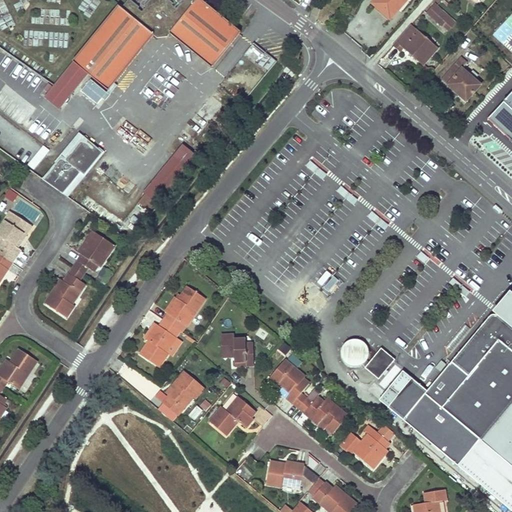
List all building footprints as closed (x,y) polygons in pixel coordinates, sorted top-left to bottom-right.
[(117,8),(72,63),(87,76),(107,93),(153,37),(156,40),(159,36),(167,34),(211,71),(241,34),(199,0),(197,2),(194,0),(183,0),(179,4),(181,6),(177,10),(173,7),(174,5),(167,0),(150,0),(144,8),(145,10),(142,14),(138,10),(139,9),(128,0),(120,9),(117,8)] [(373,0),(371,3),(388,19),(405,0),(373,0)] [(426,13),(448,32),(456,23),(436,6),(432,10),(430,9),(426,13)] [(437,49),(411,26),(394,45),(400,51),(404,47),(423,64),(437,49)] [(259,44),(249,53),(266,72),(276,63),(259,44)] [(464,53),(471,59),(474,57),(467,50),(464,53)] [(441,81),(466,102),(481,86),(475,80),(480,74),(474,69),(469,75),(462,70),(467,64),(461,59),(441,81)] [(87,76),(72,63),(54,84),(43,98),(58,111),(87,76)] [(138,150),(149,139),(125,116),(114,127),(138,150)] [(80,131),(43,178),(68,197),(105,151),(80,131)] [(195,160),(180,148),(170,159),(185,172),(195,160)] [(185,172),(170,159),(141,195),(156,207),(185,172)] [(7,197),(15,200),(18,193),(9,190),(7,197)] [(0,245),(6,249),(2,255),(12,262),(20,249),(15,245),(23,232),(25,234),(31,225),(12,213),(0,229),(0,245)] [(81,255),(77,260),(87,267),(93,270),(97,266),(99,267),(114,245),(93,231),(78,252),(81,255)] [(0,279),(12,262),(2,255),(0,253),(0,279)] [(77,260),(73,266),(83,273),(87,267),(77,260)] [(73,266),(69,272),(79,279),(83,273),(73,266)] [(60,279),(44,303),(66,316),(74,305),(72,303),(85,283),(79,279),(69,272),(64,281),(60,279)] [(163,319),(179,329),(183,323),(186,325),(204,297),(188,286),(179,298),(175,296),(165,311),(167,313),(163,319)] [(511,299),(498,316),(501,318),(511,327),(511,299)] [(393,316),(383,328),(417,358),(428,346),(393,316)] [(511,327),(501,318),(498,317),(494,317),(491,319),(430,393),(403,370),(379,398),(511,510),(511,327)] [(148,340),(140,353),(158,366),(167,353),(165,351),(175,336),(179,329),(163,319),(159,325),(156,324),(146,339),(148,340)] [(221,334),(221,356),(233,355),(234,364),(253,363),(252,342),(245,342),(245,339),(233,338),(233,333),(221,334)] [(338,350),(354,367),(373,350),(357,333),(338,350)] [(172,356),(182,340),(175,336),(165,351),(167,353),(172,356)] [(379,378),(396,359),(382,347),(365,366),(379,378)] [(0,368),(0,385),(2,386),(6,380),(18,387),(36,360),(19,348),(10,361),(7,359),(0,368)] [(293,352),(288,358),(298,366),(303,361),(293,352)] [(284,359),(269,377),(277,384),(278,382),(289,392),(286,396),(298,407),(305,398),(299,392),(309,382),(303,377),(305,376),(284,359)] [(169,395),(163,402),(177,414),(192,396),(194,398),(204,387),(184,371),(166,392),(169,395)] [(221,406),(209,420),(226,434),(238,420),(245,426),(253,417),(251,415),(255,410),(238,396),(226,409),(221,406)] [(305,398),(298,407),(324,429),(326,427),(333,433),(346,415),(325,397),(322,401),(316,396),(311,402),(305,398)] [(197,420),(202,408),(195,404),(189,416),(197,420)] [(368,424),(363,429),(368,433),(370,435),(375,430),(368,424)] [(349,430),(338,444),(350,454),(352,451),(372,467),(387,449),(385,447),(389,442),(375,430),(370,435),(368,433),(361,440),(349,430)] [(270,460),(265,482),(281,486),(282,482),(299,485),(300,481),(302,470),(303,464),(285,461),(284,463),(270,460)] [(316,477),(304,467),(302,470),(300,481),(308,488),(316,477)] [(316,478),(306,491),(312,496),(322,483),(316,478)] [(322,483),(312,496),(330,511),(328,511),(348,511),(356,503),(334,484),(331,487),(324,481),(322,483)] [(447,499),(446,488),(423,492),(425,502),(436,500),(447,499)] [(288,511),(312,511),(298,500),(292,508),(288,511)] [(437,511),(436,500),(425,502),(413,504),(414,511),(437,511)] [(285,502),(279,509),(282,511),(288,511),(292,508),(285,502)]
